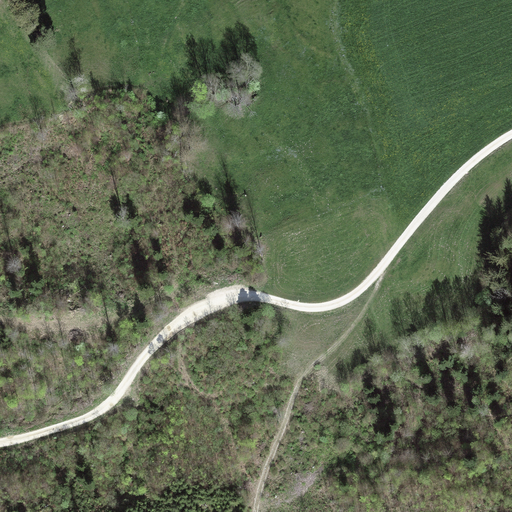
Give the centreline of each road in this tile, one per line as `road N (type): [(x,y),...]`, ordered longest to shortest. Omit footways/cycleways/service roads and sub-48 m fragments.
road 1 (track): [(0,443),(90,416),(190,315),(249,295),(328,305),(351,295),(388,257)]
road 2 (track): [(0,319),(90,323),(179,292),(226,299)]
road 3 (track): [(388,257),(449,184),(511,133)]
